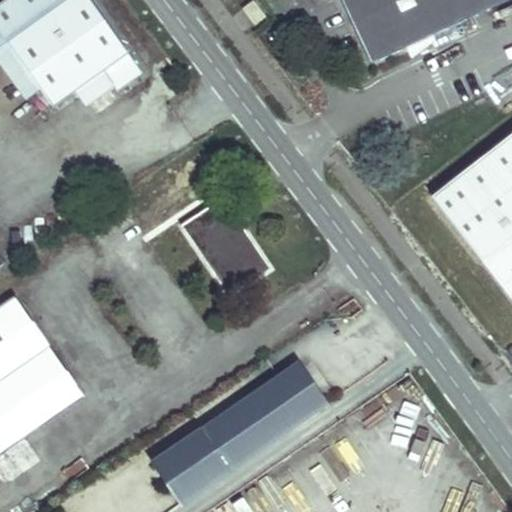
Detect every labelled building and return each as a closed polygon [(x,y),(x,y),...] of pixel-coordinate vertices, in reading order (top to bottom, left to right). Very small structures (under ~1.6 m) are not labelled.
[(143,75),(88,0),(9,0),(0,7),(0,36),(41,93),(54,111),(75,95),(103,75),(114,90),(117,94),(143,75)] [(433,36),(510,0),(340,0),(371,65),(406,49),(433,36)] [(266,19),(254,2),(242,10),(255,27),(266,19)] [(0,54),(33,99),(41,93),(0,36),(0,54)] [(411,59),(435,41),(433,36),(406,49),(411,59)] [(114,90),(103,75),(75,95),(87,110),(114,90)] [(511,300),(511,133),(431,197),(511,300)] [(272,275),(224,206),(181,234),(230,303),(272,275)] [(0,453),(82,401),(16,300),(0,310),(0,453)] [(182,504),(327,405),(299,363),(154,463),(182,504)] [(362,413),(355,401),(317,427),(325,438),(362,413)]
